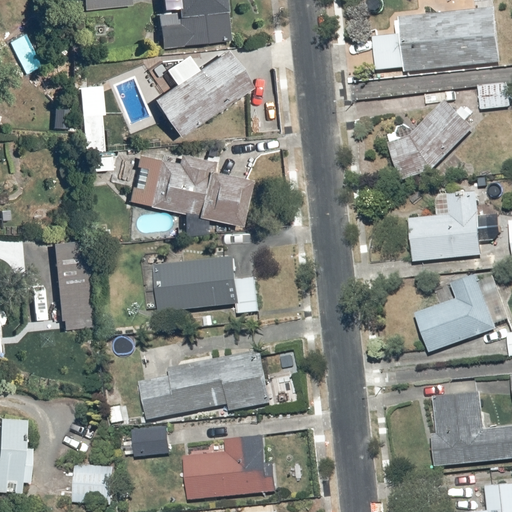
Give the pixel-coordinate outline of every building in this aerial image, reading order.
[(132,0),(85,0),(86,11),(132,8),(132,0)] [(229,0),(180,0),(182,12),(160,14),(163,50),(233,44),(229,0)] [(401,33),(376,34),(379,79),(504,71),(500,6),(400,13),(401,33)] [(182,137),(254,86),(227,49),(199,70),(186,54),(166,69),(175,83),(153,100),(182,137)] [(511,82),(482,84),(483,110),(511,108),(511,82)] [(479,129),(451,99),(418,134),(395,145),(407,181),(435,170),(479,129)] [(508,128),(497,117),(482,133),(493,144),(508,128)] [(201,215),(210,170),(212,158),(182,151),(180,159),(163,155),(164,150),(145,146),(133,199),(201,215)] [(210,170),(201,215),(248,226),(258,182),(210,170)] [(496,211),(483,212),(482,186),(453,187),(454,213),(416,215),(418,260),(485,256),(485,243),(497,242),(496,211)] [(90,245),(57,247),(63,318),(67,318),(68,326),(96,324),(90,245)] [(201,260),(160,264),(165,313),(240,306),(241,314),(261,313),(257,276),(242,278),(240,258),(221,260),(220,249),(200,250),(201,260)] [(501,326),(500,323),(511,317),(511,316),(496,277),(483,282),(480,275),(457,284),(461,294),(421,310),(437,351),(501,326)] [(265,353),(143,376),(152,421),(231,406),(233,412),(274,405),(265,353)] [(486,393),(441,395),(443,432),(438,433),(440,463),(511,459),(511,424),(488,426),(486,393)] [(124,404),(111,405),(114,426),(127,425),(124,404)] [(0,493),(27,495),(27,484),(36,484),(38,449),(32,449),(33,420),(2,418),(1,438),(0,437),(0,493)] [(174,425),(138,426),(139,456),(175,454),(174,425)] [(232,450),(190,452),(192,499),(281,495),(280,463),(272,463),(271,436),(231,438),(232,450)] [(116,464),(78,463),(77,503),(115,504),(116,464)] [(470,511),(511,511),(511,483),(489,486),(492,510),(470,511)]
